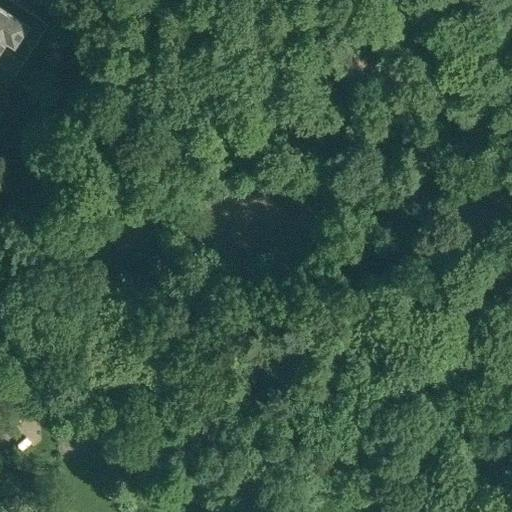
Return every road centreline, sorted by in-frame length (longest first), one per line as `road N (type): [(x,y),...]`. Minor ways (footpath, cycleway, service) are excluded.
road 1 (track): [(0,365),(387,284),(511,405)]
road 2 (unclassified): [(0,277),(24,190),(20,156),(0,125)]
